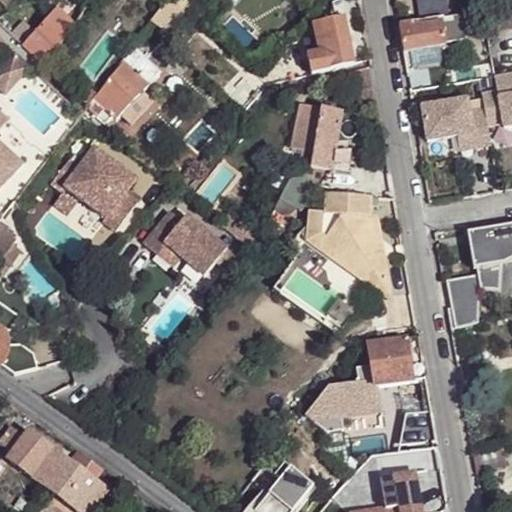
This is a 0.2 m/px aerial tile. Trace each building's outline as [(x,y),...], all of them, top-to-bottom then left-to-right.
[(189,11),(197,0),(169,0),(164,7),(181,21),(189,11)] [(53,9),(22,47),(41,64),(68,30),(72,26),(53,9)] [(461,17),(441,21),(446,45),(465,43),(461,17)] [(325,51),(329,71),(353,65),(343,18),(319,24),(319,26),(321,30),(325,51)] [(399,28),(404,56),(407,54),(446,47),(446,45),(441,21),(399,28)] [(318,52),(325,51),(321,30),(314,32),(318,52)] [(145,61),(154,70),(167,55),(158,47),(145,61)] [(448,55),(446,47),(407,54),(408,63),(448,55)] [(145,61),(133,50),(95,100),(100,105),(112,118),(116,121),(160,75),(154,70),(145,61)] [(0,88),(15,94),(28,61),(5,51),(0,64),(0,88)] [(310,75),(329,71),(325,51),(318,52),(305,55),(310,75)] [(498,95),(482,98),(488,129),(503,127),(504,131),(511,129),(511,77),(495,80),(498,95)] [(466,102),(421,110),(427,144),(457,139),(472,136),(474,151),(491,148),(487,129),(484,110),(468,112),(466,102)] [(112,118),(100,105),(93,113),(106,125),(112,118)] [(319,109),(315,109),(310,108),(308,114),(300,112),(294,143),(305,144),(300,168),(311,170),(319,109)] [(319,109),(311,170),(330,173),(334,150),(348,148),(355,133),(354,130),(352,130),(351,124),(348,124),(345,111),(338,112),(319,109)] [(0,192),(24,166),(0,144),(0,130),(8,121),(0,113),(0,192)] [(472,136),(457,139),(460,153),(474,151),(472,136)] [(51,184),(62,193),(65,189),(104,221),(101,224),(114,234),(137,205),(125,196),(136,183),(94,150),(84,163),(74,155),(51,184)] [(289,183),(279,203),(297,212),(312,181),(304,177),(289,183)] [(304,231),(299,236),(318,250),(321,246),(339,258),(345,252),(360,262),(354,270),(374,284),(383,272),(381,258),(371,250),(379,241),(376,221),(369,220),(370,210),(377,211),(378,201),(370,200),(325,197),(323,215),(308,213),(306,233),(304,231)] [(172,209),(143,247),(156,257),(164,247),(180,260),(204,278),(214,265),(222,271),(233,257),(172,209)] [(223,230),(233,239),(238,233),(227,225),(223,230)] [(0,228),(0,252),(3,255),(15,240),(0,228)] [(478,290),(478,291),(498,292),(498,267),(501,268),(503,277),(511,275),(511,274),(511,228),(495,231),(470,236),(467,236),(474,278),(476,278),(478,290)] [(164,247),(156,257),(172,270),(180,260),(164,247)] [(345,252),(339,258),(354,270),(360,262),(345,252)] [(474,278),(446,284),(451,312),(479,311),(478,291),(478,290),(476,278),(474,278)] [(0,310),(0,321),(12,329),(17,322),(0,310)] [(451,312),(448,312),(451,333),(479,326),(479,311),(451,312)] [(0,321),(0,333),(6,337),(12,329),(0,321)] [(7,357),(7,358),(16,365),(34,362),(33,359),(34,359),(30,341),(8,345),(7,357)] [(379,388),(411,382),(404,341),(367,348),(373,382),(374,389),(379,388)] [(0,368),(9,374),(16,365),(7,358),(0,368)] [(377,409),(374,389),(373,382),(328,389),(304,418),(325,436),(343,433),(340,420),(360,417),(359,412),(377,409)] [(379,388),(374,389),(377,409),(359,412),(360,417),(383,413),(379,388)] [(414,424),(425,422),(423,410),(412,412),(414,424)] [(429,445),(425,422),(414,424),(418,447),(429,445)] [(0,445),(0,446),(14,456),(25,440),(12,430),(0,445)] [(25,440),(14,456),(9,463),(76,511),(93,511),(108,492),(96,483),(70,465),(30,434),(25,440)] [(473,458),(476,476),(505,469),(502,449),(473,458)] [(105,471),(79,453),(70,465),(96,483),(105,471)] [(261,493),(245,511),(294,511),(312,491),(283,467),(274,478),(262,468),(250,483),(261,493)] [(418,511),(412,476),(382,482),(386,509),(369,511),(418,511)]
